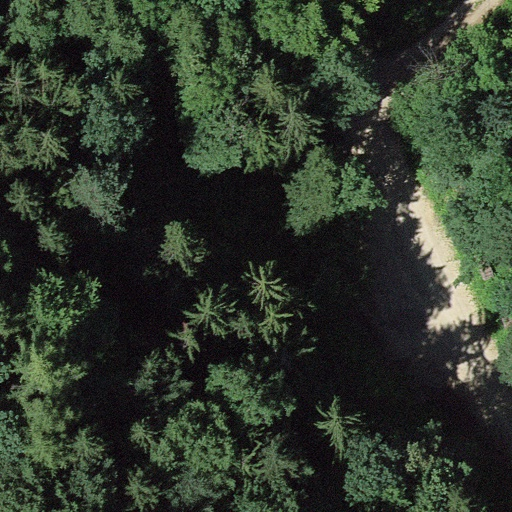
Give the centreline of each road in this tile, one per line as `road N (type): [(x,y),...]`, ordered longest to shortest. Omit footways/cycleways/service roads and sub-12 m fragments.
road 1 (track): [(329,72),(511,400)]
road 2 (track): [(329,72),(403,49),(498,0)]
